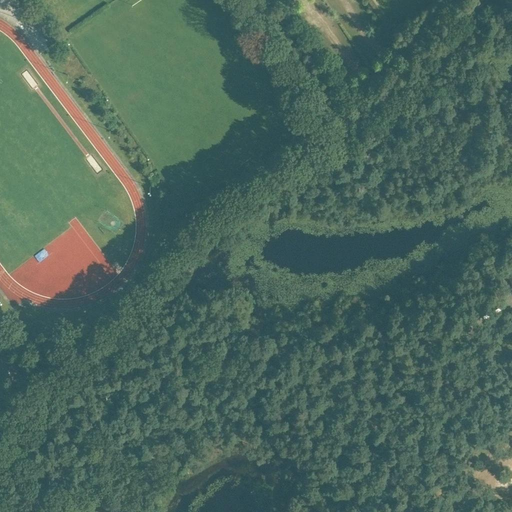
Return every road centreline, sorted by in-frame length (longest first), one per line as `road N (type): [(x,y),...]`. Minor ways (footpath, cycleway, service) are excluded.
road 1 (unclassified): [(0,445),(97,353),(221,215),(348,138)]
road 2 (unclassified): [(348,138),(412,92),(484,0)]
road 3 (unclassified): [(348,138),(251,0)]
